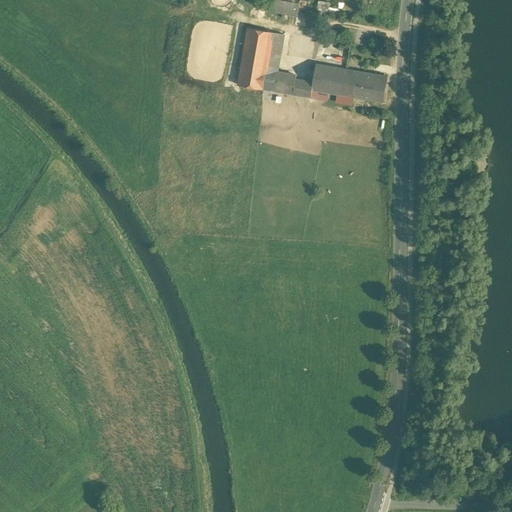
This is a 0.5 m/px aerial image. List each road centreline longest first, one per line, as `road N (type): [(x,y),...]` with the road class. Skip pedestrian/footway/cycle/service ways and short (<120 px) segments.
road 1 (tertiary): [(375,502),(398,364),(408,0)]
road 2 (residential): [(375,502),(511,501)]
